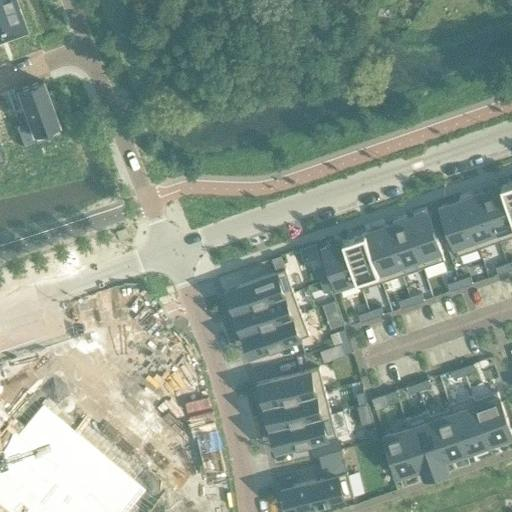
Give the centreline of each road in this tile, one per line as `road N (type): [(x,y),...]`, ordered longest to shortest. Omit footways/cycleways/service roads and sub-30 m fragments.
road 1 (tertiary): [(511,131),(171,253)]
road 2 (residential): [(171,253),(220,387),(249,511)]
road 3 (unknown): [(227,414),(114,444),(64,403)]
road 4 (tertiary): [(0,309),(171,253)]
road 5 (residential): [(149,201),(86,48)]
road 6 (unknown): [(0,230),(149,201)]
road 7 (residential): [(371,355),(511,307)]
